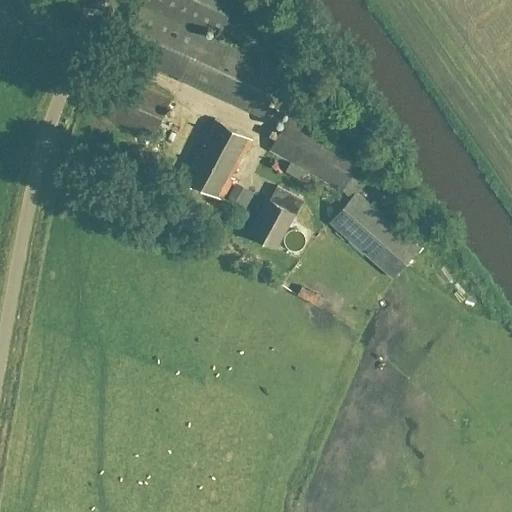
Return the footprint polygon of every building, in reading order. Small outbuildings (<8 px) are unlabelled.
[(143,0),(140,8),(119,53),(260,119),(281,74),(214,42),(196,34),(211,0),(143,0)] [(292,80),(316,63),(282,14),(258,32),(292,80)] [(151,139),(168,101),(120,80),(103,118),(151,139)] [(356,195),(357,193),(363,186),(350,178),(361,158),(288,116),(267,152),(341,194),(349,200),(327,224),(391,280),(418,249),(356,195)] [(249,141),(211,123),(181,182),(221,202),(231,181),(228,179),(249,141)] [(294,217),(302,202),(276,188),(268,202),(266,201),(247,235),(273,249),(292,216),(294,217)] [(247,189),(238,205),(249,211),(258,195),(247,189)]
